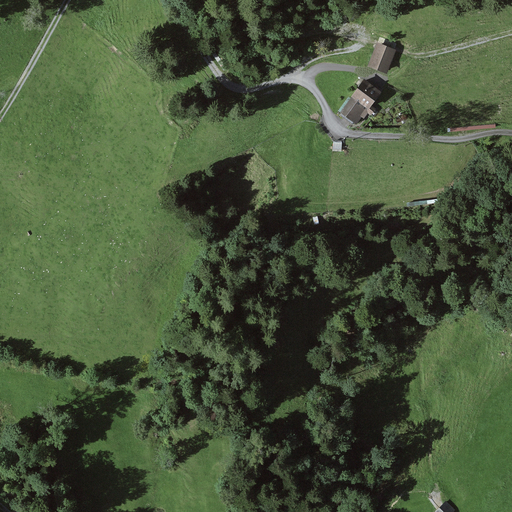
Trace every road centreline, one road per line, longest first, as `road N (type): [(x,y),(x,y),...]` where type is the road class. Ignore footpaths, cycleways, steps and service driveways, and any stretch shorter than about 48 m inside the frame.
road 1 (track): [(193,0),(270,41),(349,30),(417,58),(511,32)]
road 2 (unclassified): [(511,134),(350,134),(335,127),(303,79)]
road 3 (track): [(303,79),(238,89),(224,81),(167,0)]
road 4 (track): [(0,115),(68,0)]
